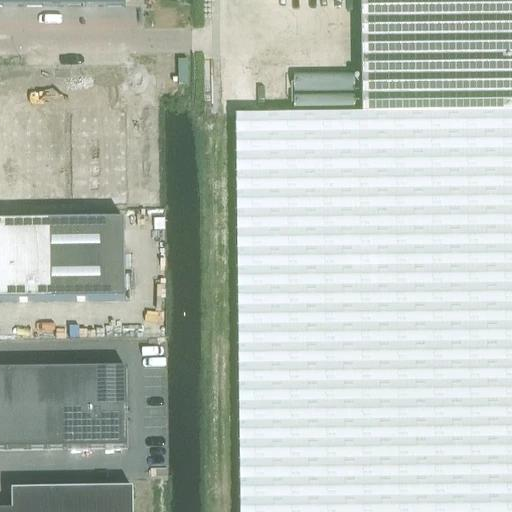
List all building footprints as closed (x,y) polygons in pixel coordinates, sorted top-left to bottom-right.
[(124,0),(0,0),(0,8),(124,8),(124,0)] [(511,511),(511,0),(360,0),(362,116),(236,118),(240,511),(511,511)] [(348,94),(356,96),(360,73),(338,68),(336,79),(351,82),(348,94)] [(121,114),(0,115),(0,203),(123,202),(121,114)] [(0,304),(125,302),(123,222),(0,223),(0,304)] [(0,452),(128,451),(127,371),(0,372),(0,452)] [(133,511),(133,491),(12,493),(12,511),(133,511)]
